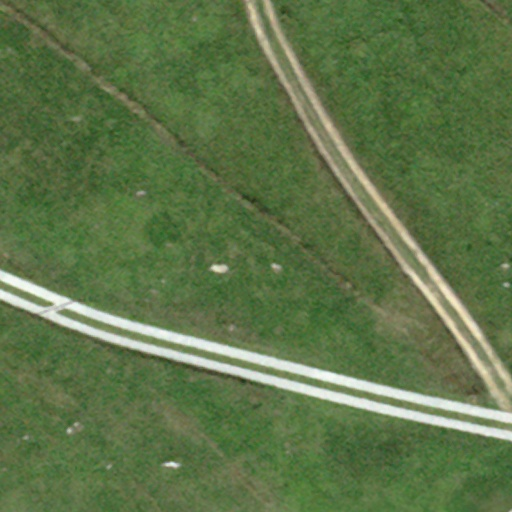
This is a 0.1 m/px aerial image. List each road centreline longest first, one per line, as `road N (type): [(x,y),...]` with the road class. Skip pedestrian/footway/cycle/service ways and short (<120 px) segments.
road 1 (track): [(511,429),(83,320),(0,288)]
road 2 (track): [(511,399),(316,124),(270,32),(264,0)]
